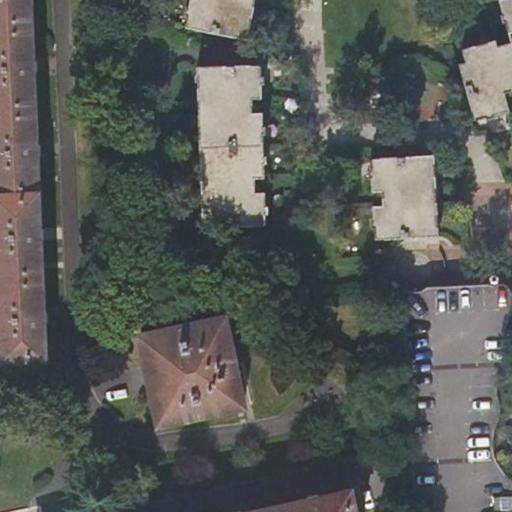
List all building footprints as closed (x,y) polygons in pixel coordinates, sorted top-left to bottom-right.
[(30,0),(0,0),(0,319),(2,363),(46,361),(30,0)] [(191,0),(190,8),(200,10),(197,30),(223,35),(249,40),(255,6),(226,0),(225,0),(191,0)] [(511,0),(499,0),(503,14),(511,11),(511,31),(509,32),(511,45),(511,0)] [(186,28),(197,30),(200,10),(190,8),(186,28)] [(511,11),(503,14),(509,32),(511,31),(511,11)] [(511,110),(506,92),(501,76),(506,75),(500,51),(496,39),(462,49),(466,61),(460,63),(473,110),(492,105),(495,115),(511,110)] [(506,92),(511,90),(511,48),(500,51),(506,75),(501,76),(506,92)] [(253,85),(252,64),(224,65),(197,66),(199,111),(201,180),(228,180),(232,179),(233,194),(228,194),(202,195),(203,229),(229,228),(257,227),(257,207),(267,206),(267,193),(257,193),(256,179),(267,178),(264,112),(254,113),(254,98),(264,98),(263,84),(253,85)] [(263,64),(252,64),(253,85),(263,84),(263,64)] [(492,105),(473,110),(476,120),(495,115),(492,105)] [(435,154),(380,157),(381,178),(371,179),(372,193),(382,192),(383,205),(373,206),(374,220),(383,219),(384,239),(439,236),(438,202),(406,204),(406,191),(437,189),(435,154)] [(381,178),(380,157),(370,158),(371,179),(381,178)] [(257,207),(257,227),(268,226),(267,206),(257,207)] [(375,240),(384,239),(383,219),(374,220),(375,240)] [(493,270),(491,271),(490,272),(490,274),(490,276),(492,278),(494,279),(496,278),(498,276),(498,274),(498,273),(497,271),(495,270),(493,270)] [(403,288),(414,511),(511,511),(511,481),(507,476),(502,470),(499,467),(497,463),(495,459),(494,455),(494,452),(493,447),(493,438),(496,423),(500,407),(498,401),(498,398),(497,393),(497,391),(498,386),(501,380),(504,375),(506,371),(508,364),(511,356),(511,353),(511,349),(509,345),(506,340),(505,333),(508,325),(509,319),(510,315),(511,309),(511,296),(511,292),(509,289),(507,286),(503,284),(498,285),(495,286),(492,286),(487,283),(425,287),(421,291),(417,292),(411,291),(407,288),(403,288)] [(226,318),(141,337),(146,359),(151,358),(160,401),(155,402),(160,425),(244,406),(226,318)] [(356,511),(352,491),(257,511),(356,511)]
